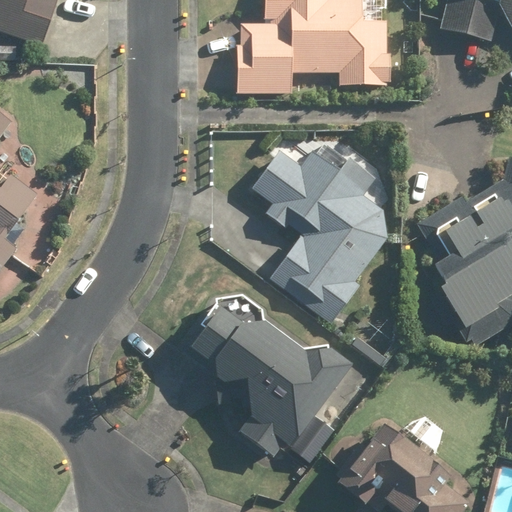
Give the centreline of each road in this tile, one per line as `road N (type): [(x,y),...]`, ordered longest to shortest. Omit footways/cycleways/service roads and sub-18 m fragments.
road 1 (residential): [(154,0),(154,166),(142,219),(62,350),(28,377)]
road 2 (residential): [(28,377),(89,440),(134,511)]
